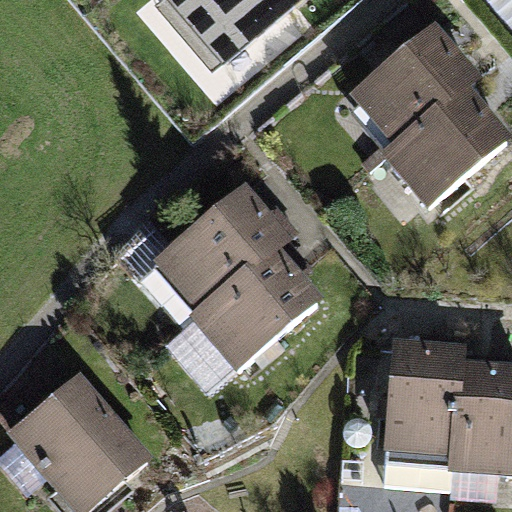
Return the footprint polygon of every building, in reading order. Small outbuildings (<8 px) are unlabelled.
[(223,77),(313,0),(161,0),(159,2),(163,6),(155,12),(213,80),(221,73),(223,77)] [(397,145),(466,87),(479,76),(440,31),(358,100),(397,145)] [(511,141),(466,87),(397,145),(382,158),(432,217),(511,149),(511,141)] [(199,313),(273,252),(285,243),(249,199),(163,270),(199,313)] [(273,252),(199,313),(193,318),(239,373),(319,308),(273,252)] [(463,467),(470,371),(471,358),(399,353),(390,462),(463,467)] [(511,373),(470,371),(463,467),(462,481),(511,484),(511,373)] [(79,387),(10,444),(66,511),(99,511),(149,471),(79,387)]
